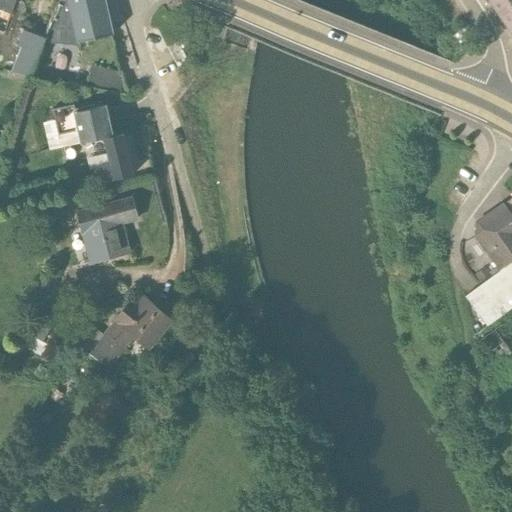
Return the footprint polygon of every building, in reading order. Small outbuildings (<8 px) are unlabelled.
[(0,0),(0,10),(10,14),(15,0),(0,0)] [(31,77),(44,39),(58,0),(28,0),(19,28),(21,30),(15,48),(18,49),(10,72),(31,77)] [(111,35),(104,0),(58,0),(44,39),(77,46),(77,42),(111,35)] [(511,0),(488,0),(498,14),(511,3),(511,0)] [(511,3),(498,14),(507,27),(511,23),(511,3)] [(90,66),(86,88),(126,99),(121,73),(90,66)] [(42,122),(49,151),(112,135),(105,105),(94,108),(93,105),(74,109),(73,105),(52,110),(54,119),(42,122)] [(92,184),(133,175),(122,133),(101,139),(105,154),(86,158),(89,170),(88,171),(92,184)] [(65,166),(68,189),(87,186),(84,164),(78,164),(76,161),(68,162),(68,165),(65,166)] [(511,195),(502,202),(511,216),(511,195)] [(75,211),(89,264),(130,253),(123,224),(138,220),(131,196),(75,211)] [(498,272),(511,261),(511,216),(502,202),(474,221),(473,236),(498,272)] [(511,307),(511,261),(498,272),(464,297),(486,326),(487,326),(511,307)] [(48,316),(34,308),(16,339),(43,353),(74,301),(61,293),(48,316)] [(91,351),(89,354),(108,370),(134,339),(145,348),(171,316),(160,307),(158,310),(141,296),(134,305),(129,301),(112,320),(114,322),(103,334),(95,327),(81,343),(91,351)] [(86,413),(103,425),(121,398),(115,395),(113,399),(101,391),(86,413)]
